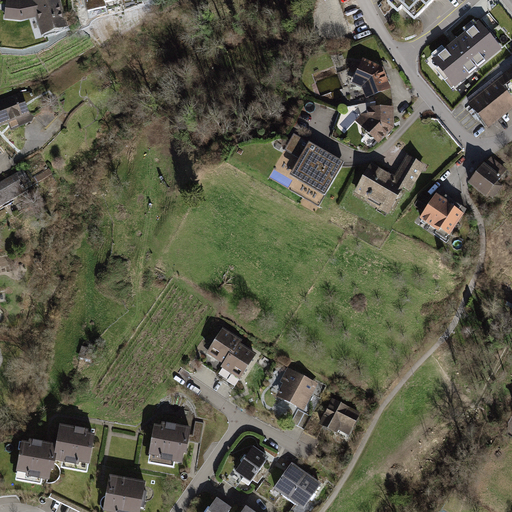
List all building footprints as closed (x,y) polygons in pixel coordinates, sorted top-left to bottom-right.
[(20,0),(19,0),(17,0),(5,0),(3,19),(20,21),(37,17),(42,37),(68,29),(59,0),(20,0)] [(101,0),(82,0),(86,13),(103,9),(101,2),(101,0)] [(386,0),(396,11),(401,6),(413,19),(432,0),(386,0)] [(480,20),(434,58),(456,85),(502,47),(480,20)] [(383,67),(363,59),(350,89),(358,93),(363,90),(366,99),(392,89),(383,67)] [(487,63),(480,70),(485,75),(492,68),(487,63)] [(469,100),(467,102),(488,129),(511,111),(511,66),(503,74),(501,72),(467,98),(469,100)] [(21,93),(0,100),(0,125),(8,123),(11,131),(32,122),(34,119),(31,115),(30,113),(21,93)] [(47,104),(31,115),(34,119),(45,129),(57,116),(47,104)] [(361,115),(356,120),(377,144),(394,128),(394,107),(367,107),(368,114),(361,114),(361,115)] [(294,135),(268,178),(319,205),(343,163),(294,135)] [(395,175),(372,163),(355,193),(389,215),(403,188),(411,192),(425,166),(405,155),(395,175)] [(507,170),(491,157),(469,185),(486,199),(488,197),(492,200),(503,186),(498,182),(507,170)] [(50,168),(33,178),(37,184),(53,174),(50,168)] [(23,169),(0,182),(0,207),(27,192),(23,186),(31,182),(23,169)] [(464,212),(438,194),(422,217),(449,235),(464,212)] [(242,340),(223,329),(205,354),(222,365),(229,354),(232,356),(240,344),(242,340)] [(232,356),(229,354),(222,365),(220,367),(240,380),(255,354),(240,344),(232,356)] [(319,384),(287,368),(280,383),(283,384),(275,397),(304,411),(319,384)] [(360,414),(333,399),(319,425),(337,433),(338,431),(349,436),(360,414)] [(190,428),(154,423),(148,463),(173,468),(174,462),(184,465),(190,428)] [(56,454),(55,462),(62,463),(61,467),(87,472),(94,435),(87,434),(88,429),(59,424),(55,444),(53,453),(56,454)] [(53,453),(55,444),(28,439),(28,442),(21,441),(14,481),(41,485),(42,479),(49,481),(51,470),(53,471),(55,462),(56,454),(53,453)] [(269,458),(253,446),(235,473),(251,484),(269,458)] [(307,474),(291,463),(273,489),(288,500),(307,474)] [(322,483),(307,474),(288,500),(303,510),(322,483)] [(141,511),(146,482),(109,476),(102,511),(141,511)] [(229,511),(231,509),(217,498),(206,511),(229,511)]
